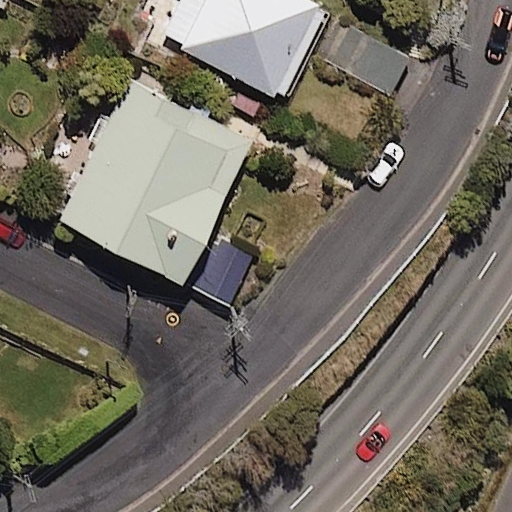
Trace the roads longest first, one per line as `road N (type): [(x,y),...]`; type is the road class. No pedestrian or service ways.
road 1 (residential): [(238,373),(396,205),(453,130),(489,49),(499,0)]
road 2 (trunk): [(511,220),(398,393),(286,511)]
road 3 (residential): [(9,511),(95,487),(138,461),(238,373)]
road 4 (residential): [(238,373),(0,255)]
